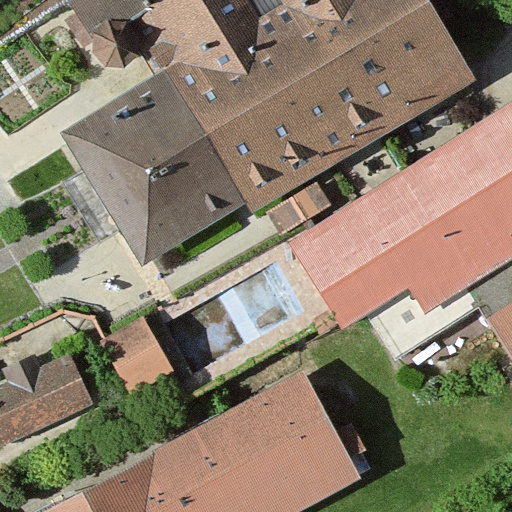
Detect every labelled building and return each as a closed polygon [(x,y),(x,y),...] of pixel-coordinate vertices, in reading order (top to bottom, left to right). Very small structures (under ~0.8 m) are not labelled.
[(70,0),(66,3),(120,97),(61,131),(85,171),(61,185),(97,247),(123,233),(143,266),(243,208),(249,220),(479,87),(427,0),(70,0)] [(511,108),(292,248),(342,327),(410,284),(429,315),(511,261),(511,108)] [(511,311),(493,324),(511,353),(511,311)] [(177,372),(144,317),(98,344),(132,400),(177,372)] [(0,444),(91,408),(71,357),(41,369),(37,359),(4,373),(9,386),(0,389),(0,444)] [(338,437),(305,375),(43,511),(299,511),(363,478),(352,459),(364,453),(352,430),(338,437)]
